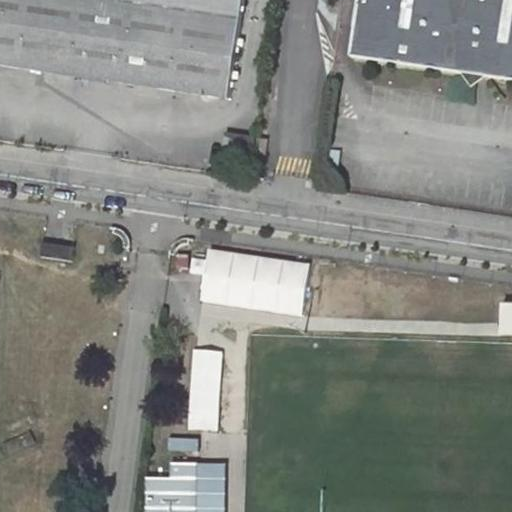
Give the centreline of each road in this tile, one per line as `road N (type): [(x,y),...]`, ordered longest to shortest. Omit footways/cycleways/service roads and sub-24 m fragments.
road 1 (unclassified): [(0,175),(511,250)]
road 2 (unknown): [(296,12),(353,87),(416,147),(511,155)]
